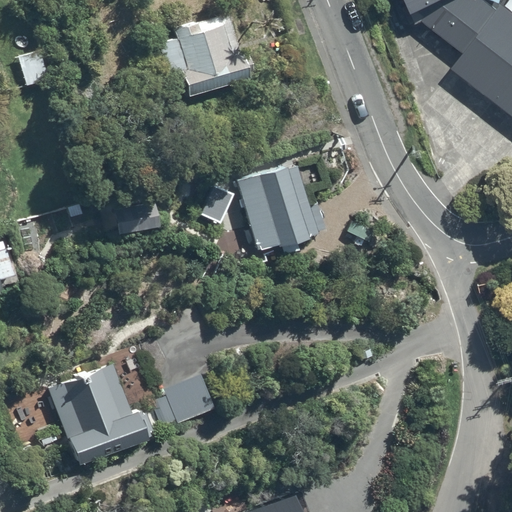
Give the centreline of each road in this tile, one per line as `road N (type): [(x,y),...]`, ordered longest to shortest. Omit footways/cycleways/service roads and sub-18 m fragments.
road 1 (residential): [(439,231),(473,332),(482,408),(452,511)]
road 2 (residential): [(328,0),(390,163),(439,231)]
